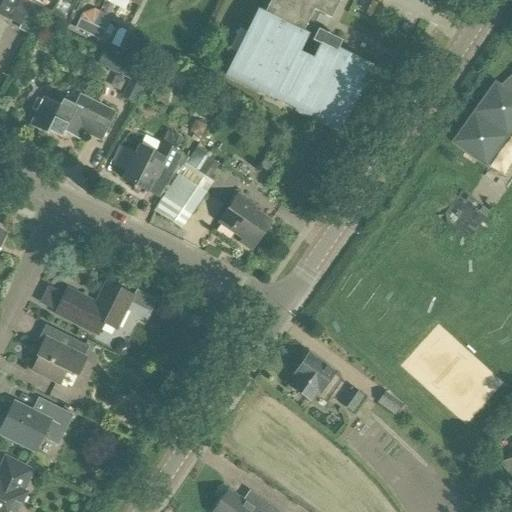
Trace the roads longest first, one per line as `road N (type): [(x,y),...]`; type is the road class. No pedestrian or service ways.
road 1 (residential): [(280,309),(493,0)]
road 2 (residential): [(280,309),(58,196)]
road 3 (residential): [(141,511),(280,309)]
road 4 (unclassified): [(58,196),(0,318)]
